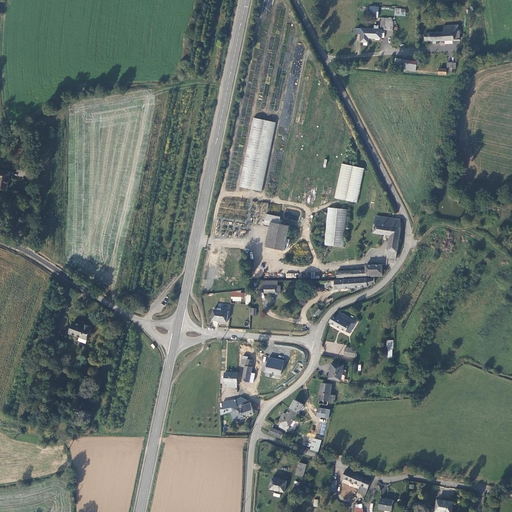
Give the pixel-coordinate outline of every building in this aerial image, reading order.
[(378,17),(379,6),(370,6),(369,16),(378,17)] [(396,19),(382,18),(381,28),(384,28),(384,30),(397,31),(397,21),(396,21),(396,19)] [(361,29),(361,38),(381,39),(382,30),(379,29),(379,26),(375,25),(374,29),(361,29)] [(460,39),(460,31),(459,31),(458,25),(443,26),(444,32),(425,33),(425,41),(431,40),(431,41),(432,41),(436,41),(454,40),(455,39),(460,39)] [(456,71),(456,65),(456,63),(448,62),(447,69),(439,69),(439,75),(447,75),(447,72),(456,73),(456,71)] [(401,69),(416,71),(417,64),(401,63),(401,69)] [(252,118),(239,187),(262,191),(275,122),(252,118)] [(357,203),(364,168),(341,163),(334,198),(357,203)] [(11,172),(0,170),(0,184),(8,186),(11,172)] [(324,245),(343,247),(347,209),(327,207),(324,245)] [(284,251),(290,226),(279,223),(280,217),(267,214),(265,219),(263,219),(263,221),(264,222),(263,226),(270,228),(266,247),(284,251)] [(401,229),(400,219),(376,215),(374,232),(390,235),(387,257),(396,259),(401,229)] [(351,277),(383,276),(382,264),(366,265),(366,269),(351,270),(351,277)] [(368,286),(376,283),(376,277),(367,278),(338,279),(339,288),(368,286)] [(212,320),(227,321),(228,311),(214,309),(212,320)] [(357,322),(340,312),(338,318),(334,315),(330,323),(350,334),(357,322)] [(78,340),(86,343),(92,327),(87,325),(86,327),(74,322),(70,333),(80,337),(78,340)] [(357,349),(346,347),(344,356),(355,358),(356,350),(357,349)] [(242,379),(243,379),(249,380),(253,359),(246,358),(245,366),(242,379)] [(283,362),(276,360),(273,359),(271,371),(277,373),(280,373),(283,362)] [(332,363),(329,378),(344,381),(346,370),(343,370),(344,366),(332,363)] [(237,383),(238,382),(237,373),(224,373),(224,387),(236,388),(237,383)] [(322,382),(319,404),(329,405),(329,402),(335,402),(335,395),(331,393),(332,384),(322,382)] [(223,408),(237,405),(236,399),(222,402),(223,408)] [(286,416),(293,420),(297,412),(299,412),(303,405),(295,400),(286,416)] [(233,420),(254,413),(250,402),(242,405),(243,408),(235,411),(231,413),(233,420)] [(316,416),(329,418),(330,409),(318,407),(316,416)] [(288,430),(293,420),(286,416),(280,426),(288,430)] [(316,434),(324,435),(326,420),(318,419),(316,434)] [(285,430),(274,425),(271,432),(282,436),(285,430)] [(314,436),(311,449),(319,451),(322,438),(314,436)] [(303,476),(307,464),(299,462),(296,474),(303,476)] [(371,480),(346,470),(343,478),(354,483),(361,486),(358,492),(365,495),(371,480)] [(286,481),(272,477),(269,488),(284,491),(286,481)] [(291,498),(297,500),(301,486),(294,484),(291,498)] [(390,511),(393,500),(380,497),(379,508),(386,509),(385,511),(390,511)] [(450,511),(453,501),(438,498),(436,510),(437,511),(436,511),(445,511),(446,511),(450,511)]
